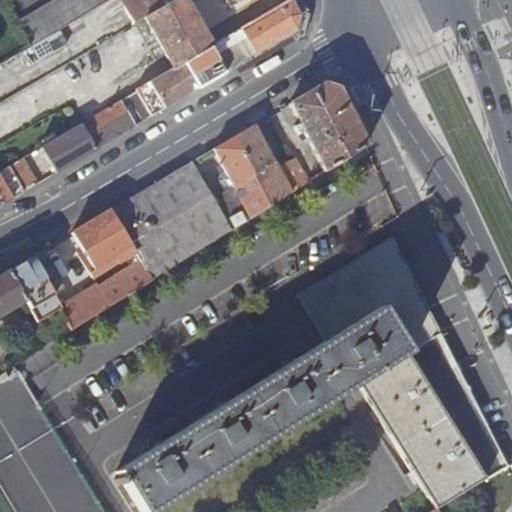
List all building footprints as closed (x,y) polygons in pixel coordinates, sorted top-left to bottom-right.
[(55,0),(17,23),(30,46),(107,0),(55,0)] [(134,25),(144,20),(176,0),(135,0),(123,7),(134,25)] [(172,70),(183,64),(208,49),(211,47),(183,0),(176,0),(144,20),(172,70)] [(208,49),(223,74),(295,31),(299,17),(291,0),(290,0),(211,47),(208,49)] [(183,64),(197,89),(223,74),(208,49),(183,64)] [(140,99),(150,117),(197,89),(183,64),(172,70),(135,92),(137,95),(140,99)] [(303,133),(324,173),(365,147),(336,90),(322,85),(287,105),(298,125),(292,128),(297,136),(303,133)] [(116,115),(124,110),(119,102),(111,107),(116,115)] [(80,125),(95,150),(134,126),(124,110),(116,115),(111,107),(80,125)] [(55,174),(95,150),(80,125),(53,140),(50,134),(40,140),(43,147),(40,149),(55,174)] [(233,137),(269,207),(307,183),(294,159),(276,169),(254,125),(233,137)] [(211,199),(230,232),(269,207),(233,137),(212,150),(224,174),(231,187),(223,192),(211,199)] [(22,192),(34,186),(19,161),(7,168),(22,192)] [(190,163),(107,212),(151,282),(230,232),(211,199),(190,163)] [(0,205),(22,192),(7,168),(0,171),(0,205)] [(217,182),(223,192),(231,187),(224,174),(219,176),(217,182)] [(107,212),(70,234),(91,271),(120,253),(128,267),(116,275),(121,282),(107,292),(110,296),(104,301),(95,286),(60,306),(68,321),(73,330),(151,282),(107,212)] [(417,297),(402,267),(389,241),(297,298),(324,342),(114,473),(116,477),(112,480),(115,486),(121,483),(138,511),(150,511),(355,384),(433,510),(502,469),(417,297)] [(52,245),(30,258),(48,288),(63,268),(52,245)] [(30,258),(6,272),(23,301),(34,319),(58,304),(48,288),(30,258)] [(430,291),(415,261),(402,267),(417,297),(430,291)] [(6,272),(0,275),(0,315),(23,301),(6,272)] [(68,321),(44,335),(50,345),(73,330),(68,321)] [(8,379),(4,373),(0,375),(0,379),(2,383),(8,379)]
